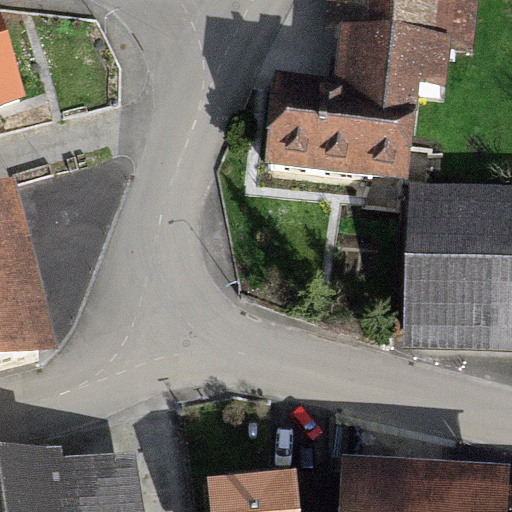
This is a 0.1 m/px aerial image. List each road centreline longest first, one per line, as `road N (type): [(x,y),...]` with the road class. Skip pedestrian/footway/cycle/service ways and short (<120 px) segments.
road 1 (residential): [(511,426),(134,328)]
road 2 (residential): [(220,0),(134,328)]
road 3 (residential): [(134,328),(77,395),(0,411)]
